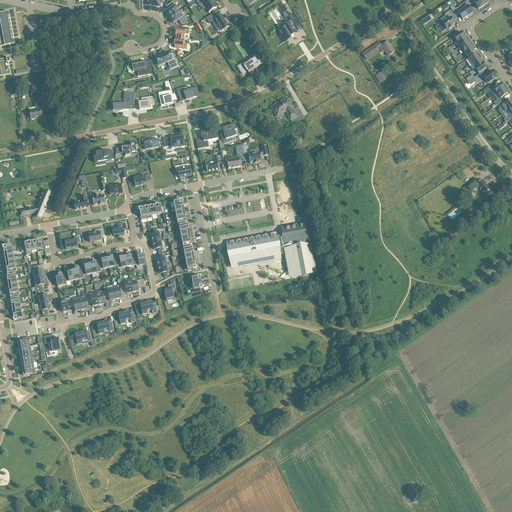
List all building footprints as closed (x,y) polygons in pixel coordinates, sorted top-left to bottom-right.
[(199,6),(203,3),(207,9),(206,9),(209,13),(217,8),(211,0),(207,0),(206,0),(200,0),(197,2),(199,6)] [(465,8),(463,9),(468,17),(473,13),(468,6),(470,4),(468,0),(465,3),(466,4),(464,5),(465,8)] [(467,0),(468,0),(470,4),(471,5),(474,3),(478,10),(483,6),(479,0),(467,0)] [(168,9),(166,12),(167,14),(167,15),(168,17),(169,17),(170,18),(179,12),(173,2),(166,6),(168,9)] [(283,5),(267,14),(268,15),(279,8),(283,15),(286,13),(291,21),(283,26),(285,28),(283,29),(282,29),(283,30),(281,31),(284,35),(282,37),(285,42),(291,38),(292,39),(291,37),(297,33),(294,28),(299,24),(297,25),(294,20),(296,19),(293,14),(290,16),(283,5)] [(253,7),(248,10),(252,16),(257,13),(253,7)] [(468,17),(463,9),(458,13),(456,11),(453,13),(456,16),(458,14),(463,20),(468,17)] [(442,23),(436,27),(438,31),(440,29),(442,32),(447,29),(447,30),(448,29),(448,30),(453,27),(452,26),(455,24),(453,22),(450,18),(454,15),(451,10),(445,15),(446,16),(448,19),(442,23)] [(0,46),(2,46),(8,45),(11,45),(15,44),(14,40),(12,40),(8,17),(10,16),(9,12),(0,13),(0,46)] [(179,12),(170,18),(173,23),(180,22),(181,24),(188,23),(184,16),(182,17),(179,12)] [(213,14),(206,18),(209,24),(212,22),(214,26),(217,24),(222,31),(224,29),(226,28),(228,27),(221,15),(218,17),(217,18),(216,18),(213,14)] [(176,30),(175,36),(176,36),(176,38),(184,39),(185,33),(189,34),(189,29),(182,28),(182,30),(176,30)] [(454,37),(457,42),(465,37),(461,32),(454,37)] [(458,44),(460,47),(461,47),(468,42),(465,37),(457,42),(455,43),(457,46),(458,44)] [(175,40),(174,46),(175,46),(175,47),(175,48),(187,50),(187,45),(184,44),(184,39),(176,38),(176,40),(175,40)] [(366,52),(362,54),(366,61),(370,58),(379,52),(380,53),(381,53),(383,52),(384,51),(387,56),(388,57),(391,55),(395,52),(392,48),(392,49),(388,42),(382,46),(381,46),(377,49),(375,45),(365,52),(366,52)] [(462,49),(464,52),(471,47),(468,42),(461,47),(460,47),(458,48),(460,50),(462,49)] [(475,52),(471,47),(464,52),(467,57),(475,52)] [(167,62),(169,66),(177,63),(173,53),(169,55),(168,53),(164,55),(164,54),(155,58),(157,63),(158,62),(160,66),(167,62)] [(468,59),(472,64),(479,59),(476,54),(468,59)] [(243,64),(238,67),(243,74),(247,71),(249,74),(254,71),(258,68),(257,67),(263,64),(261,60),(262,59),(261,57),(256,60),(255,59),(244,65),(243,64)] [(0,76),(10,74),(10,70),(7,71),(6,63),(10,62),(9,58),(0,59),(0,76)] [(472,64),(475,69),(483,64),(479,59),(472,64)] [(152,74),(153,74),(151,66),(145,67),(144,61),(140,62),(140,61),(130,63),(131,66),(132,71),(139,70),(139,71),(141,70),(142,75),(152,74)] [(483,64),(475,69),(479,74),(486,69),(483,64)] [(492,81),(496,78),(492,71),(486,75),(483,72),(473,79),(476,82),(480,80),(484,81),(485,80),(487,84),(489,83),(489,84),(492,81)] [(381,72),(375,76),(380,84),(386,80),(381,72)] [(37,96),(38,97),(49,95),(45,75),(34,77),(37,92),(35,93),(36,96),(37,96)] [(491,91),(494,95),(504,89),(501,84),(495,88),(492,84),(487,88),(489,92),(491,91)] [(177,90),(179,97),(182,96),(184,95),(185,97),(186,100),(188,99),(195,97),(195,98),(196,98),(200,96),(197,87),(193,88),(193,89),(184,92),(183,89),(178,91),(177,90)] [(504,89),(494,95),(498,100),(494,103),(496,106),(504,101),(502,98),(507,94),(504,89)] [(134,105),(136,93),(127,92),(124,104),(115,105),(115,104),(113,104),(113,112),(128,111),(128,105),(129,105),(134,105)] [(161,107),(167,106),(166,103),(177,100),(175,94),(171,95),(171,92),(160,94),(162,103),(161,104),(161,107)] [(140,111),(151,109),(151,108),(152,108),(151,106),(155,105),(153,97),(145,98),(145,102),(139,103),(139,104),(138,104),(139,110),(140,110),(140,111)] [(34,102),(35,108),(29,109),(30,111),(29,111),(30,115),(31,120),(36,119),(35,118),(42,116),(42,117),(40,108),(45,107),(43,98),(38,99),(38,101),(34,102)] [(289,102),(290,102),(288,98),(285,100),(285,99),(276,104),(276,105),(272,108),(277,117),(286,112),(287,114),(290,120),(297,116),(293,110),(292,108),(293,107),(291,104),(290,104),(289,102)] [(506,112),(508,111),(508,110),(511,107),(511,100),(506,104),(504,102),(498,106),(501,110),(503,110),(504,109),(506,112)] [(224,135),(221,136),(223,144),(231,141),(230,139),(237,136),(236,135),(235,131),(235,130),(236,130),(236,129),(237,129),(235,125),(235,126),(234,124),(226,127),(227,129),(225,129),(226,134),(224,134),(224,135)] [(196,140),(198,150),(209,148),(208,141),(218,139),(217,133),(216,134),(216,131),(212,132),(212,131),(201,133),(202,138),(202,137),(203,139),(196,140)] [(177,137),(177,139),(168,140),(169,145),(164,146),(165,149),(172,148),(172,150),(179,149),(179,148),(188,147),(187,143),(184,143),(183,137),(182,138),(182,137),(177,137)] [(147,143),(144,143),(145,146),(146,151),(148,150),(160,148),(159,143),(160,143),(160,140),(158,140),(154,141),(147,142),(147,143)] [(136,149),(139,149),(138,144),(135,145),(135,144),(127,145),(127,146),(121,147),(122,154),(123,154),(123,153),(125,153),(126,157),(127,156),(131,155),(130,155),(131,155),(131,153),(136,152),(136,149)] [(250,164),(254,163),(254,164),(258,163),(258,162),(262,162),(261,156),(264,156),(268,155),(266,146),(262,146),(263,153),(260,153),(258,153),(258,152),(250,154),(250,155),(248,155),(250,164)] [(243,150),(238,152),(239,158),(231,160),(231,158),(224,159),(226,166),(228,165),(228,169),(232,168),(241,167),(240,160),(245,159),(243,150)] [(106,152),(106,151),(103,151),(101,152),(100,151),(96,152),(96,157),(94,157),(95,163),(104,161),(105,161),(112,160),(111,156),(107,157),(106,152)] [(222,164),(221,156),(217,156),(216,156),(217,162),(206,164),(207,173),(208,173),(218,171),(219,171),(220,171),(218,164),(222,164)] [(190,167),(189,167),(178,169),(178,166),(175,167),(176,173),(179,173),(180,178),(184,177),(184,178),(185,178),(185,177),(186,177),(187,177),(191,176),(190,167)] [(121,174),(122,179),(127,178),(125,168),(115,170),(116,175),(121,174)] [(87,184),(85,175),(79,176),(77,181),(77,182),(81,181),(82,185),(87,184)] [(147,182),(152,181),(151,175),(134,178),(135,187),(141,186),(143,185),(143,184),(147,183),(147,182)] [(290,180),(277,182),(279,197),(276,197),(277,203),(291,201),(290,198),(295,198),(293,185),(290,186),(290,180)] [(473,181),(465,188),(470,194),(473,192),(474,193),(478,190),(481,192),(479,194),(482,197),(483,196),(484,196),(491,190),(482,180),(476,185),(473,181)] [(110,195),(115,194),(115,195),(123,194),(121,184),(108,186),(110,195)] [(51,195),(44,192),(43,194),(42,196),(41,198),(40,200),(41,200),(36,211),(31,212),(30,210),(31,210),(31,208),(30,208),(30,209),(19,211),(20,217),(35,214),(34,216),(41,219),(51,195)] [(103,205),(103,204),(106,203),(104,195),(99,196),(99,194),(93,196),(94,197),(92,197),(94,206),(99,205),(99,206),(103,205)] [(75,210),(88,208),(87,202),(89,201),(88,196),(85,197),(80,197),(81,201),(74,203),(75,210)] [(448,216),(452,221),(463,211),(458,206),(448,216)] [(113,231),(109,231),(110,236),(114,236),(113,236),(114,237),(118,236),(118,237),(124,236),(124,231),(127,230),(126,223),(117,225),(118,228),(118,230),(113,231)] [(276,235),(227,244),(231,265),(233,264),(236,264),(236,262),(242,261),(242,262),(263,259),(263,260),(269,259),(269,257),(280,255),(281,254),(285,254),(290,253),(294,276),(315,272),(310,245),(309,245),(306,246),(306,245),(305,239),(308,238),(305,224),(289,227),(289,228),(281,229),(282,236),(277,237),(276,235)] [(96,234),(89,235),(90,243),(102,241),(101,236),(104,235),(103,229),(95,231),(96,234)] [(154,234),(151,235),(153,242),(161,240),(159,233),(159,232),(158,229),(153,230),(154,234)] [(70,242),(70,243),(66,243),(66,242),(65,242),(67,250),(72,249),(74,249),(75,249),(75,248),(77,248),(78,248),(77,244),(81,243),(79,237),(75,238),(75,240),(69,241),(70,242)] [(161,240),(153,242),(155,250),(158,249),(159,254),(163,253),(162,248),(161,240)] [(160,259),(157,259),(159,267),(166,265),(165,258),(163,253),(159,254),(159,256),(160,259)] [(136,267),(146,265),(143,254),(137,254),(137,255),(134,256),(136,265),(136,267)] [(118,269),(127,267),(125,255),(119,256),(116,257),(118,266),(118,269)] [(131,256),(131,255),(125,255),(127,267),(136,265),(134,256),(131,256)] [(113,257),(113,256),(107,257),(109,268),(118,266),(116,257),(113,257)] [(101,270),(109,268),(107,257),(101,258),(101,260),(99,260),(101,270)] [(95,261),(90,263),(92,274),(101,273),(98,261),(95,261)] [(84,276),(92,274),(90,263),(84,264),(84,266),(82,267),(84,276)] [(195,263),(186,265),(184,265),(185,271),(187,271),(188,271),(191,271),(191,270),(196,269),(195,263)] [(166,265),(159,267),(160,274),(163,273),(164,275),(164,278),(169,277),(169,276),(168,273),(168,272),(166,265)] [(38,266),(33,267),(34,270),(34,271),(35,278),(43,277),(42,270),(39,270),(38,268),(38,266)] [(78,267),(78,266),(73,269),(75,281),(84,279),(84,276),(82,267),(78,267)] [(66,282),(75,281),(73,269),(67,271),(67,272),(64,273),(66,282)] [(67,285),(66,282),(64,273),(61,273),(55,276),(58,287),(67,285)] [(188,276),(190,285),(202,283),(201,277),(198,277),(197,274),(188,276)] [(37,286),(35,286),(36,291),(43,290),(42,288),(42,285),(45,284),(43,277),(35,278),(37,286)] [(121,282),(124,294),(127,293),(127,294),(133,293),(130,280),(121,282)] [(130,280),(133,293),(138,291),(138,288),(141,287),(145,286),(144,280),(139,281),(131,282),(130,280)] [(121,295),(124,294),(121,282),(122,288),(119,288),(119,286),(113,287),(116,300),(122,298),(121,295)] [(190,285),(191,294),(197,293),(198,297),(201,295),(200,292),(200,289),(203,289),(202,283),(190,285)] [(175,300),(172,290),(176,289),(175,284),(168,286),(169,289),(164,290),(164,291),(165,293),(167,302),(175,300)] [(115,300),(116,300),(113,287),(113,289),(108,290),(108,288),(104,288),(106,298),(109,298),(110,301),(112,300),(112,301),(115,301),(115,300)] [(104,291),(96,293),(98,305),(104,304),(103,299),(106,298),(104,288),(104,291)] [(43,290),(36,291),(37,297),(39,297),(40,304),(48,302),(47,295),(44,295),(43,290)] [(98,305),(96,293),(89,294),(87,295),(89,304),(92,304),(93,307),(98,305)] [(86,305),(89,304),(87,295),(87,296),(79,298),(81,311),(87,309),(86,305)] [(71,308),(69,298),(60,300),(63,313),(69,311),(69,308),(71,308)] [(70,298),(69,298),(71,308),(74,307),(75,312),(81,311),(79,298),(70,300),(70,298)] [(48,302),(40,304),(42,311),(43,315),(43,316),(48,315),(47,310),(50,310),(48,302)] [(152,310),(153,314),(158,313),(155,304),(152,304),(151,302),(149,303),(149,302),(140,304),(142,312),(143,315),(147,314),(147,311),(152,310)] [(127,312),(119,314),(121,325),(126,324),(125,321),(131,320),(131,323),(136,322),(135,316),(134,312),(130,313),(130,312),(129,312),(130,312),(127,312)] [(105,322),(97,324),(99,332),(99,334),(104,333),(103,331),(109,330),(109,332),(114,331),(112,322),(108,322),(108,321),(108,322),(105,322)] [(86,331),(86,332),(84,332),(83,332),(75,334),(77,342),(78,344),(82,343),(82,341),(88,339),(88,343),(92,342),(90,332),(87,332),(86,331)] [(52,335),(46,336),(47,343),(50,342),(52,352),(61,350),(59,338),(53,339),(52,335)] [(18,342),(18,346),(19,346),(19,348),(31,346),(30,346),(29,341),(30,341),(29,338),(23,338),(24,341),(18,342)]
